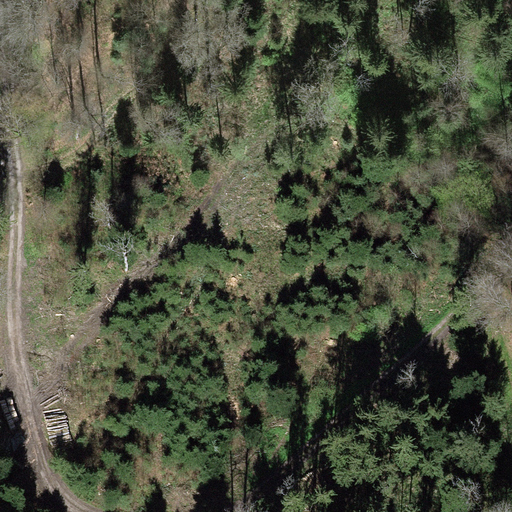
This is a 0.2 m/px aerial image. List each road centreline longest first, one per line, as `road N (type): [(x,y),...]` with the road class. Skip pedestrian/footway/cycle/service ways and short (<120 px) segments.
road 1 (track): [(4,0),(16,374),(49,479),(92,511)]
road 2 (track): [(227,511),(511,252)]
